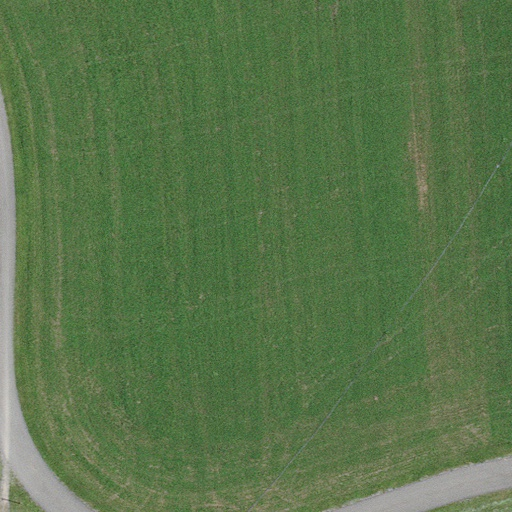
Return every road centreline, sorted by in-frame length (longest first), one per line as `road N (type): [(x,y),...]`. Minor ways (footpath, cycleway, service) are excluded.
road 1 (track): [(344,511),(511,467)]
road 2 (track): [(0,412),(17,471),(71,511)]
